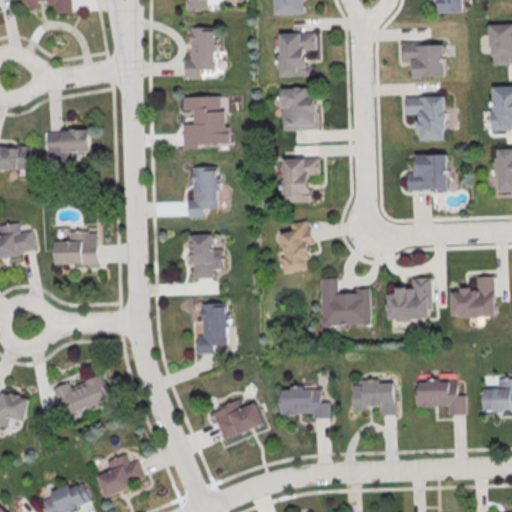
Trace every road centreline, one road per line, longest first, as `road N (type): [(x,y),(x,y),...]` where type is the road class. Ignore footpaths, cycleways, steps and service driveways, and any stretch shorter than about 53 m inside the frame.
road 1 (residential): [(127,21),(137,321),(151,387),(203,511)]
road 2 (residential): [(511,230),(393,235),(374,226),(363,198),(358,32)]
road 3 (residential): [(202,509),(319,475),(511,468)]
road 4 (residential): [(56,324),(38,303),(25,301),(6,307),(0,321),(5,340),(29,348),(56,324)]
road 5 (residential): [(44,77),(13,52),(0,56),(8,96),(44,77)]
